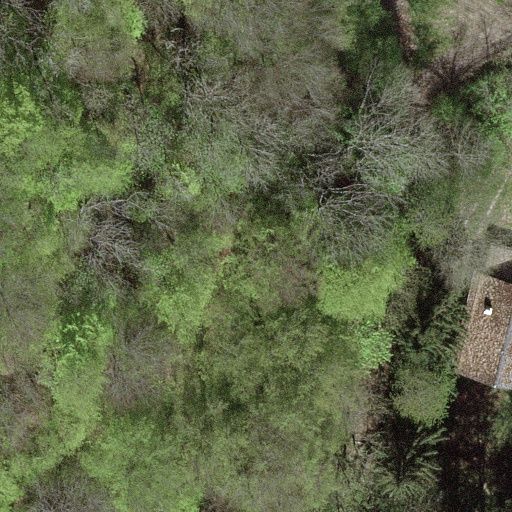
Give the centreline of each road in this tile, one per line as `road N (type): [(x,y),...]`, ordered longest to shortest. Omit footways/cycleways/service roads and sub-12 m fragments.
road 1 (track): [(511,29),(431,83),(392,125),(325,226),(265,378),(238,511)]
road 2 (track): [(511,92),(418,239)]
